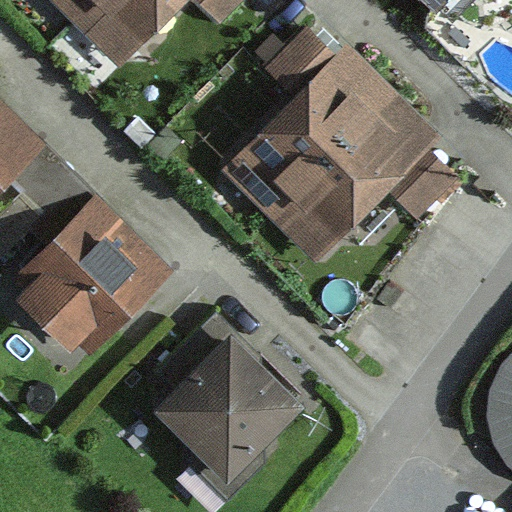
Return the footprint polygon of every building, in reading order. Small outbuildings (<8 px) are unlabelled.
[(71,0),(79,8),(87,0),(71,0)] [(222,0),(87,0),(79,8),(124,51),(173,0),(205,0),(214,9),(222,0)] [(274,203),(376,95),(307,30),(274,65),(301,90),(232,163),(274,203)] [(376,95),(274,203),(317,244),(384,173),(417,204),(452,167),(376,95)] [(0,173),(38,134),(0,96),(0,173)] [(176,273),(102,199),(24,277),(98,351),(176,273)] [(316,407),(243,334),(170,408),(243,481),(316,407)] [(511,365),(473,391),(511,450),(511,365)]
